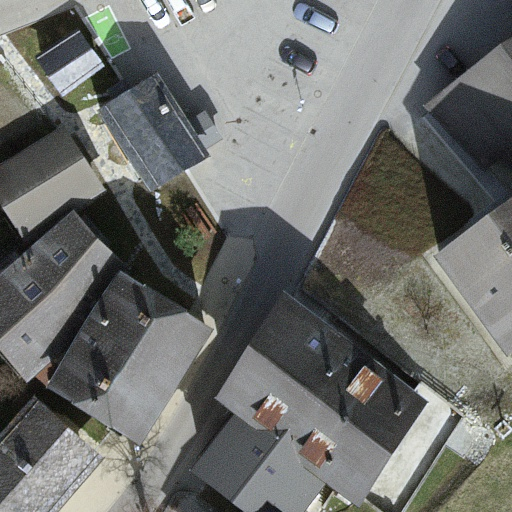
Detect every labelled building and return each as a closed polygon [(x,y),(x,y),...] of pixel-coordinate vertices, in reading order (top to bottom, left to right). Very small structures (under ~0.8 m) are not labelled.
[(511,67),(425,126),(508,217),(452,264),(511,341),(511,67)] [(156,78),(104,110),(152,186),(204,154),(156,78)] [(61,129),(0,169),(0,195),(25,235),(99,187),(61,129)] [(73,214),(0,280),(0,341),(27,370),(126,280),(130,276),(73,214)] [(126,280),(54,386),(138,438),(209,329),(126,280)] [(323,511),(333,499),(362,505),(424,410),(294,303),(224,410),(253,431),(207,490),(236,511),(323,511)] [(32,408),(0,442),(0,511),(63,511),(102,464),(32,408)]
